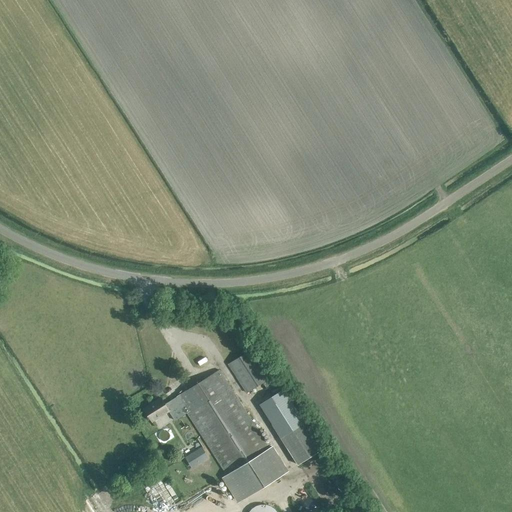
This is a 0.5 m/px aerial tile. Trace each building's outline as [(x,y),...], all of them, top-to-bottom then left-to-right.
[(250,352),(227,366),(246,395),(268,380),(250,352)] [(174,421),(186,413),(225,476),(223,477),(239,501),(285,471),(270,447),(267,449),(218,372),(163,407),(159,401),(144,410),(152,423),(168,413),(174,421)] [(269,424),(296,465),(320,449),(293,408),(269,424)] [(201,448),(192,454),(197,463),(207,457),(201,448)] [(305,463),(319,488),(333,481),(324,464),(318,467),(313,459),(305,463)] [(209,475),(192,485),(197,492),(213,482),(209,475)]
